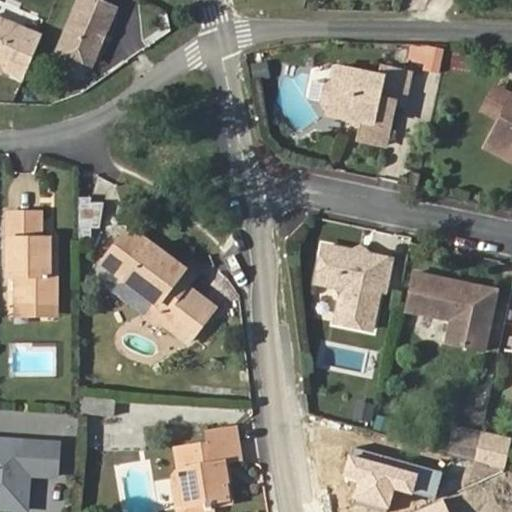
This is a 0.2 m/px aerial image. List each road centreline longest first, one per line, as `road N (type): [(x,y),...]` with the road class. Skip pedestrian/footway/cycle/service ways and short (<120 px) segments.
road 1 (residential): [(294,511),(255,179)]
road 2 (residential): [(511,14),(238,36)]
road 3 (residential): [(255,179),(511,238)]
road 4 (residential): [(255,179),(54,129)]
road 5 (residential): [(238,36),(54,129)]
road 6 (residential): [(238,36),(255,179)]
